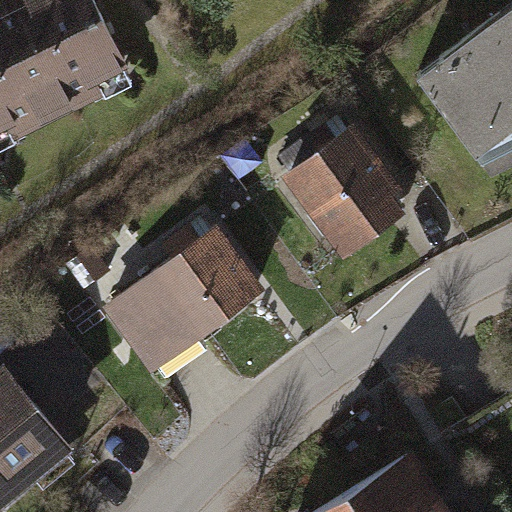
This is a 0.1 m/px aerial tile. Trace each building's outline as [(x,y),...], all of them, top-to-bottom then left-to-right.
[(0,0),(0,125),(146,52),(119,0),(0,0)] [(511,28),(433,87),(486,162),(511,146),(511,28)] [(423,195),(361,115),(289,171),(351,250),(423,195)] [(271,287),(223,220),(110,301),(158,368),(271,287)] [(0,501),(81,434),(9,350),(0,357),(0,501)] [(464,511),(423,445),(313,511),(464,511)]
